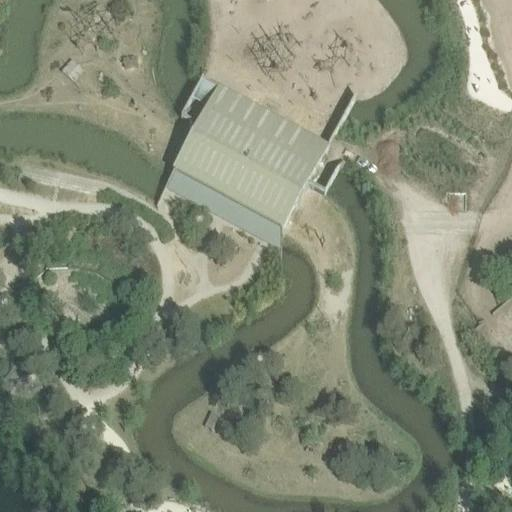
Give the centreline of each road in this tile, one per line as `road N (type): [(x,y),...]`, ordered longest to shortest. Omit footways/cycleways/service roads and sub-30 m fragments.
road 1 (track): [(422,226),(432,292),(464,386),(466,500)]
road 2 (track): [(511,217),(422,226),(405,190),(343,152)]
